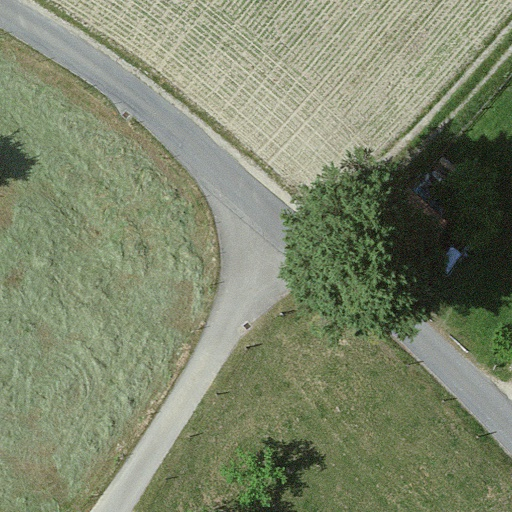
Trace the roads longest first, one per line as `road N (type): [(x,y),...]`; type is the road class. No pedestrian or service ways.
road 1 (tertiary): [(511,429),(437,351),(129,91),(0,5)]
road 2 (track): [(290,229),(365,183),(511,32)]
